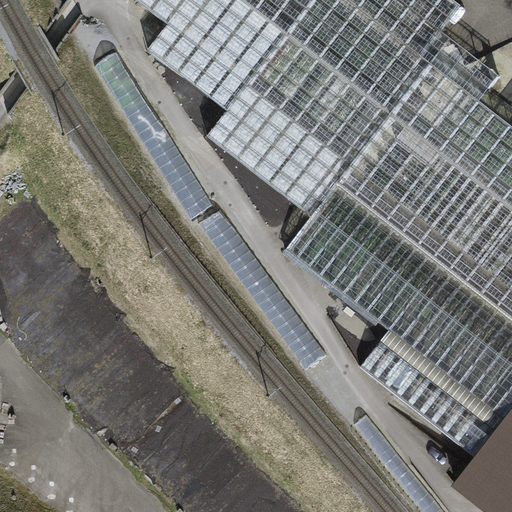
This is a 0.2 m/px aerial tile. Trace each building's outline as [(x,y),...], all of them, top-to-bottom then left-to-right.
[(470,2),(467,0),(128,0),(160,24),(140,52),(224,113),(207,135),(314,214),(441,45),(470,2)] [(441,45),(314,214),(292,244),(395,322),(505,405),(511,396),(511,137),(462,100),(481,75),(441,45)] [(107,80),(125,80),(126,56),(107,56),(107,80)] [(505,405),(395,322),(364,364),(474,447),(505,405)] [(447,483),(484,511),(511,511),(511,397),(474,447),(447,483)]
